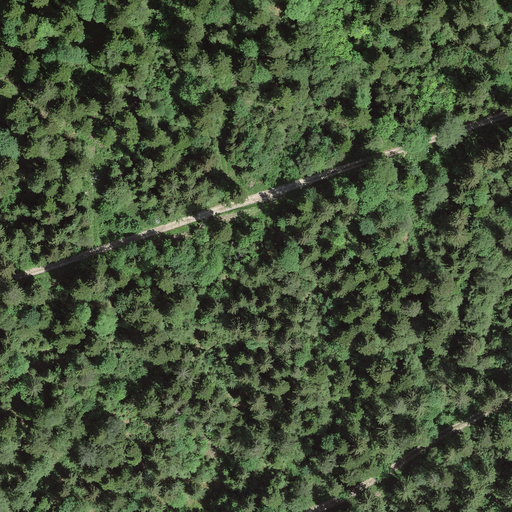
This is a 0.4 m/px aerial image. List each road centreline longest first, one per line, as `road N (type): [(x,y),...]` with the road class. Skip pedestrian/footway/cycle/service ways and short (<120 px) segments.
road 1 (track): [(511,118),(0,288)]
road 2 (track): [(310,511),(511,397)]
